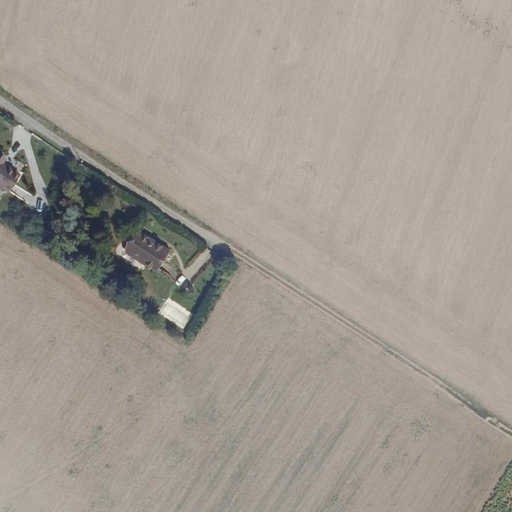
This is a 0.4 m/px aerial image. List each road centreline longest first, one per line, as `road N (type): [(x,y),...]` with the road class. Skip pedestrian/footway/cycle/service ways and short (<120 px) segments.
road 1 (track): [(217,241),(511,433)]
road 2 (unclassified): [(0,99),(217,241)]
